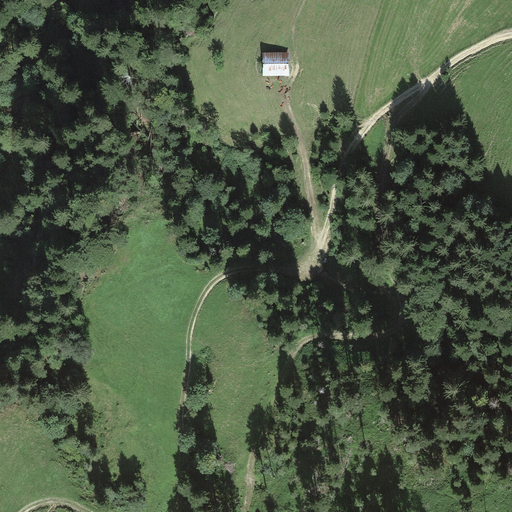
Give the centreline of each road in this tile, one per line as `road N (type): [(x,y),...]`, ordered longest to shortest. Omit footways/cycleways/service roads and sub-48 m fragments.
road 1 (track): [(247,511),(265,420),(298,345),(399,325),(403,307),(382,253),(381,181),(398,119),(427,82)]
road 2 (track): [(322,248),(312,271),(217,278),(196,310),(188,338),(188,502),(181,511)]
road 3 (track): [(427,82),(382,112),(351,147),(322,248)]
road 4 (track): [(288,99),(322,248)]
